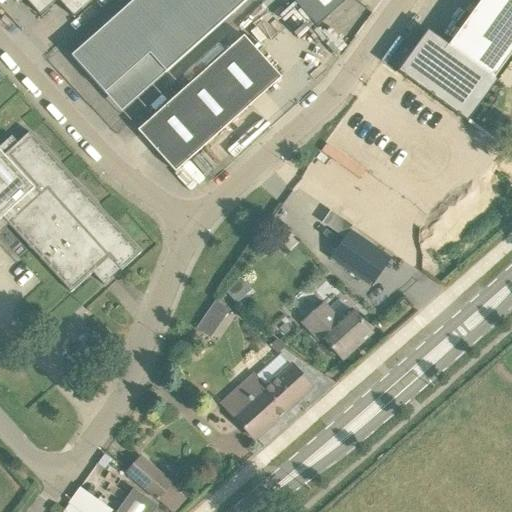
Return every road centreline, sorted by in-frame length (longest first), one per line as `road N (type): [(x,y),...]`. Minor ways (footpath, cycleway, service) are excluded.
road 1 (secondary): [(250,511),(511,286)]
road 2 (unclassified): [(184,232),(198,210),(329,98),(401,0)]
road 3 (unclassified): [(57,487),(124,380),(184,232)]
road 4 (unclassified): [(184,232),(0,44)]
